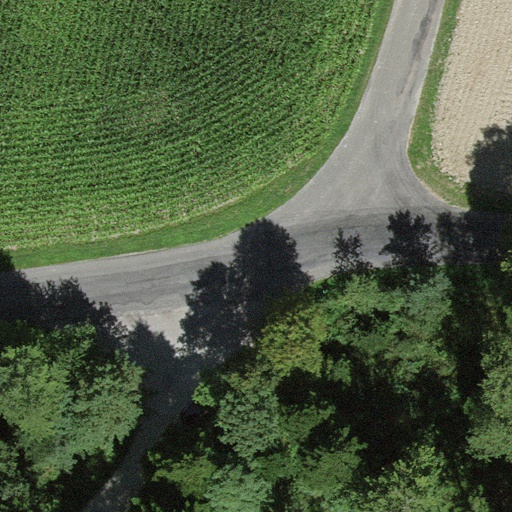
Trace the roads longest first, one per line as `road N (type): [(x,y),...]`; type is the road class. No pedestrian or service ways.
road 1 (track): [(91,511),(153,421),(286,261)]
road 2 (residential): [(407,0),(386,87),(351,162),(286,261)]
road 3 (tertiary): [(0,294),(286,261)]
road 4 (tertiary): [(286,261),(465,239),(511,243)]
